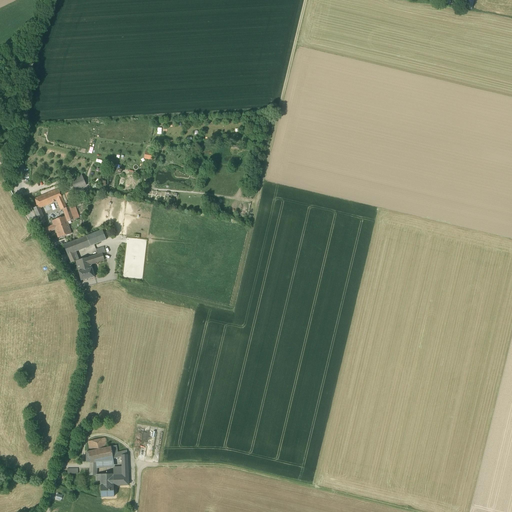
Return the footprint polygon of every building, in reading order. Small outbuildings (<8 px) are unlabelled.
[(71,182),(74,190),(86,185),(82,178),(71,182)] [(63,187),(67,200),(72,199),(67,186),(63,187)] [(35,199),(37,207),(39,206),(48,203),(48,205),(56,201),(55,199),(57,199),(60,206),(65,204),(58,189),(35,199)] [(40,208),(39,206),(37,207),(33,208),(36,215),(42,213),(40,208)] [(74,206),(70,207),(74,220),(79,218),(74,206)] [(67,222),(74,220),(70,207),(66,208),(63,209),(65,216),(67,222)] [(55,230),(58,238),(71,234),(67,222),(65,216),(52,221),(54,225),(55,230)] [(63,246),(68,255),(74,253),(94,245),(106,240),(102,230),(63,246)] [(98,255),(89,257),(91,265),(104,261),(102,253),(98,255)] [(89,257),(77,261),(76,261),(79,272),(92,268),(91,265),(89,257)] [(79,272),(81,281),(94,277),(92,268),(79,272)] [(92,441),(94,450),(107,448),(105,438),(92,441)] [(116,446),(111,447),(113,458),(122,456),(127,455),(127,451),(118,452),(116,446)] [(111,447),(107,448),(94,450),(90,451),(88,452),(90,462),(90,463),(96,462),(113,459),(113,458),(111,447)] [(113,467),(113,459),(96,462),(96,466),(96,469),(113,467)] [(96,469),(96,466),(90,467),(90,468),(90,475),(96,475),(96,481),(100,481),(100,475),(96,475),(96,469)] [(122,467),(113,467),(113,474),(113,475),(122,475),(122,467)] [(100,481),(101,497),(114,497),(113,486),(113,475),(113,474),(100,475),(100,481)] [(128,485),(128,475),(122,475),(113,475),(113,486),(128,485)]
